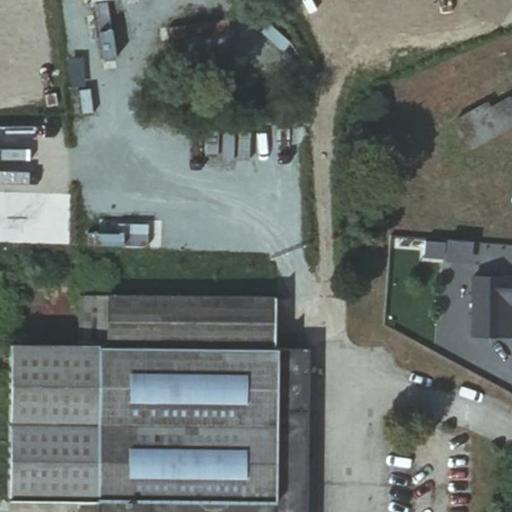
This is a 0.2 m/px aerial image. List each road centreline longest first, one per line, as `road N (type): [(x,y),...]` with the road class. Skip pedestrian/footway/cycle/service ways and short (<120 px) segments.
road 1 (unknown): [(511,422),(411,379),(352,385),(338,405),(353,511)]
road 2 (unknown): [(0,200),(18,192),(73,199),(154,232)]
